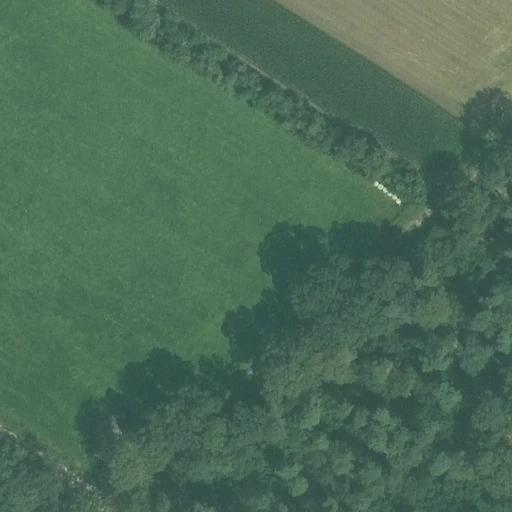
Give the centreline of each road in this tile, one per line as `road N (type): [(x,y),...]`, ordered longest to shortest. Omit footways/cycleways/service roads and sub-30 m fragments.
road 1 (track): [(107,506),(511,138)]
road 2 (track): [(0,437),(107,506)]
